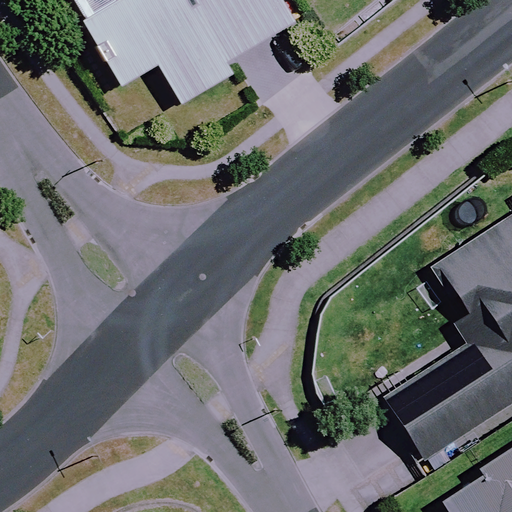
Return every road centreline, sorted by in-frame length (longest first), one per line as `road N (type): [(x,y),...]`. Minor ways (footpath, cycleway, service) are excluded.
road 1 (residential): [(511,19),(270,216),(154,332)]
road 2 (residential): [(0,116),(154,332)]
road 3 (residential): [(154,332),(220,411),(284,511)]
road 4 (residential): [(154,332),(0,468)]
